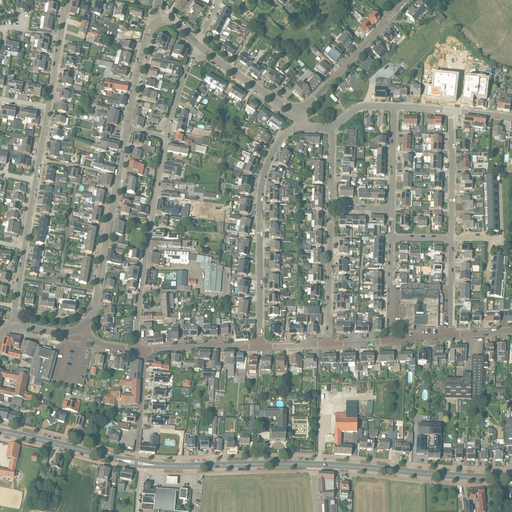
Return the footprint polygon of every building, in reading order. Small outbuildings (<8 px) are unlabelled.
[(77,9),(79,1),(74,0),(73,0),(71,8),(70,13),(76,15),(79,15),(79,16),(80,9),(77,9)] [(94,19),(95,16),(95,15),(100,16),(102,9),(106,10),(107,6),(102,5),(103,2),(96,0),(95,8),(94,11),(93,11),(93,10),(88,9),(87,12),(86,12),(84,17),(94,19)] [(175,6),(182,11),(183,9),(184,9),(184,8),(189,2),(186,0),(174,0),(174,1),(178,3),(175,6)] [(191,6),(192,6),(187,15),(194,20),(194,21),(199,14),(197,13),(198,11),(200,12),(203,7),(202,8),(194,2),(191,6)] [(56,15),(58,6),(49,4),(48,14),(56,15)] [(412,8),(406,15),(414,22),(420,16),(421,16),(427,9),(421,4),(418,8),(419,9),(416,12),(412,8)] [(82,16),(84,17),(86,12),(87,12),(88,9),(88,6),(82,5),(81,11),(80,14),(82,15),(82,16)] [(124,20),(126,10),(119,8),(119,10),(116,9),(114,15),(115,15),(115,18),(124,20)] [(378,22),(377,21),(380,19),(372,11),(372,12),(371,11),(370,12),(366,9),(364,11),(367,15),(368,16),(376,23),(378,22)] [(131,25),(132,26),(137,27),(138,21),(139,18),(141,19),(143,13),(131,10),(130,14),(134,15),(132,21),(131,25)] [(56,15),(48,14),(47,17),(45,17),(44,24),(52,25),(53,22),(55,22),(56,15)] [(224,24),(228,17),(222,14),(219,19),(218,21),(224,24)] [(367,15),(363,19),(372,27),(375,24),(376,23),(368,16),(367,15)] [(439,25),(445,19),(440,16),(435,21),(439,25)] [(84,18),(82,23),(89,25),(89,24),(94,26),(95,24),(94,24),(95,19),(94,19),(84,17),(84,18)] [(372,27),(363,19),(363,20),(360,17),(357,21),(359,23),(359,24),(368,32),(370,31),(369,30),(372,27)] [(224,24),(218,21),(217,23),(215,27),(221,30),(224,24)] [(114,39),(115,39),(117,33),(108,30),(94,26),(89,24),(89,25),(82,23),(80,28),(87,30),(103,35),(114,39)] [(119,25),(110,23),(109,27),(108,30),(117,33),(119,25)] [(51,32),(52,25),(44,24),(43,30),(38,29),(37,32),(44,33),(44,30),(51,32)] [(358,30),(364,36),(367,33),(368,32),(359,24),(356,28),(358,30)] [(394,26),(383,38),(389,43),(397,35),(395,33),(398,30),(394,26)] [(221,30),(215,27),(212,33),(218,36),(221,30)] [(100,45),(103,35),(87,30),(80,28),(78,34),(85,36),(86,33),(90,34),(90,35),(95,37),(93,43),(100,45)] [(350,42),(352,39),(345,32),(337,41),(347,50),(350,45),(349,45),(351,43),(350,42)] [(31,34),(31,37),(35,38),(34,40),(39,41),(38,45),(49,47),(49,46),(48,46),(49,40),(44,39),(39,38),(39,35),(31,34)] [(158,36),(156,46),(159,47),(159,50),(165,51),(169,39),(158,36)] [(132,52),(134,45),(120,41),(118,47),(124,49),(132,52)] [(2,52),(1,56),(5,57),(7,57),(7,53),(11,54),(13,44),(12,44),(12,43),(12,44),(7,43),(6,48),(5,48),(5,52),(2,52)] [(221,49),(227,53),(231,47),(225,43),(221,49)] [(234,43),(232,45),(231,47),(227,53),(232,57),(239,47),(234,43)] [(13,44),(11,54),(18,55),(19,50),(20,45),(13,44)] [(77,44),(76,46),(73,46),(73,45),(72,45),(69,45),(68,52),(72,52),(71,53),(75,54),(74,57),(75,57),(74,57),(79,58),(80,56),(81,48),(89,49),(89,46),(77,44)] [(33,48),(32,53),(41,55),(41,52),(47,53),(48,47),(49,47),(38,45),(37,49),(33,48)] [(185,59),(186,56),(185,55),(188,50),(176,45),(174,49),(173,53),(185,59)] [(387,53),(384,50),(385,49),(380,45),(379,46),(379,45),(373,52),(381,60),(387,53)] [(458,66),(459,57),(451,56),(452,47),(445,47),(445,49),(443,65),(444,65),(450,66),(450,65),(458,66)] [(459,57),(458,66),(458,67),(465,67),(475,68),(476,59),(466,58),(467,49),(460,48),(459,57)] [(332,51),(327,57),(335,64),(340,58),(339,57),(342,54),(336,49),(333,52),(332,51)] [(443,65),(445,49),(439,49),(438,58),(428,57),(428,66),(437,67),(444,68),(444,65),(443,65)] [(122,51),(120,58),(130,61),(131,56),(126,54),(126,52),(122,51)] [(248,56),(245,54),(243,52),(237,60),(243,64),(247,58),(248,56)] [(41,55),(32,53),(31,59),(36,60),(35,63),(45,65),(46,59),(40,58),(41,55)] [(80,64),(81,63),(81,58),(79,58),(74,57),(74,60),(67,59),(65,66),(76,68),(76,65),(79,65),(80,64)] [(123,64),(128,66),(130,61),(120,58),(118,65),(122,66),(123,64)] [(181,65),(153,58),(152,61),(151,67),(159,69),(158,71),(171,75),(178,76),(181,65)] [(247,58),(243,64),(248,68),(252,62),(247,58)] [(374,64),(368,58),(368,59),(359,69),(358,68),(364,75),(367,72),(368,73),(371,71),(369,69),(374,64)] [(113,64),(107,62),(101,61),(99,66),(112,69),(112,67),(115,68),(114,72),(115,72),(114,76),(121,78),(121,76),(126,77),(127,71),(117,68),(118,65),(113,64)] [(324,77),(331,69),(323,62),(316,70),(324,77)] [(38,71),(44,72),(45,65),(35,63),(34,67),(30,67),(29,72),(33,73),(33,70),(38,71)] [(249,73),(257,80),(266,69),(262,66),(260,68),(259,67),(258,68),(255,66),(249,73)] [(399,68),(393,76),(398,80),(404,72),(399,68)] [(272,84),(278,75),(278,74),(279,74),(281,72),(276,69),(274,71),(272,70),(266,80),(272,84)] [(290,81),(294,77),(296,75),(292,71),(285,77),(290,81)] [(63,79),(72,80),(73,73),(69,72),(69,73),(64,72),(63,79)] [(278,88),(284,79),(286,76),(281,72),(279,74),(278,74),(278,75),(272,84),(278,88)] [(7,82),(7,81),(8,77),(8,76),(7,76),(5,75),(5,79),(0,78),(0,86),(3,87),(4,82),(7,82)] [(210,84),(214,78),(208,75),(204,81),(210,84)] [(339,89),(342,92),(345,88),(346,89),(349,87),(354,91),(364,82),(359,78),(356,75),(353,78),(351,76),(349,78),(349,79),(343,86),(342,85),(339,89)] [(307,98),(321,83),(313,76),(312,77),(308,82),(307,82),(302,87),(300,85),(293,93),(301,101),(303,101),(306,98),(307,98)] [(14,94),(15,95),(17,83),(13,83),(13,78),(8,77),(7,81),(10,81),(9,87),(8,92),(15,93),(14,94)] [(446,96),(445,100),(450,100),(450,98),(454,99),(456,81),(452,81),(452,79),(438,77),(438,79),(434,79),(433,90),(427,90),(426,96),(430,96),(430,98),(440,99),(441,95),(446,96)] [(214,86),(216,88),(220,82),(214,78),(210,84),(211,84),(210,86),(213,88),(214,86)] [(63,79),(62,85),(67,86),(66,86),(71,87),(72,80),(63,79)] [(15,93),(21,94),(22,90),(25,91),(27,81),(21,80),(21,84),(17,83),(15,95),(15,93)] [(104,90),(104,88),(112,90),(111,92),(115,93),(115,90),(118,91),(119,84),(110,82),(110,81),(106,80),(105,84),(101,83),(100,90),(104,90)] [(391,80),(383,80),(376,80),(375,89),(375,93),(374,99),(385,99),(386,92),(386,89),(390,90),(390,84),(391,80)] [(482,84),(483,82),(468,80),(468,82),(465,82),(463,99),(466,100),(466,102),(470,102),(471,97),(484,98),(486,84),(482,84)] [(28,91),(27,95),(33,96),(33,98),(35,86),(31,86),(32,82),(27,81),(25,91),(28,91)] [(147,84),(146,87),(158,90),(158,87),(158,83),(147,81),(147,82),(147,81),(146,84),(147,84)] [(217,88),(220,90),(223,92),(226,86),(220,82),(216,88),(217,88)] [(400,88),(400,96),(407,96),(407,90),(410,90),(411,83),(407,82),(407,88),(400,88)] [(45,87),(45,84),(40,83),(39,87),(35,86),(33,98),(34,98),(34,97),(40,98),(41,92),(42,87),(45,87)] [(411,83),(410,90),(413,90),(413,97),(420,97),(420,87),(416,87),(417,83),(411,83)] [(118,91),(127,93),(128,86),(119,84),(118,91)] [(390,85),(390,93),(390,92),(393,92),(393,97),(400,97),(400,96),(400,88),(396,87),(396,85),(390,85)] [(206,91),(200,88),(198,93),(204,96),(206,91)] [(237,90),(233,88),(229,94),(235,98),(239,92),(237,91),(237,90)] [(145,91),(143,99),(156,102),(157,94),(145,91)] [(67,103),(71,103),(72,98),(69,97),(70,94),(61,92),(60,99),(63,100),(63,102),(67,103)] [(195,102),(197,99),(199,96),(193,92),(191,96),(190,98),(195,102)] [(239,92),(235,98),(241,102),(245,96),(241,93),(239,92)] [(497,110),(503,111),(505,97),(505,95),(505,94),(500,93),(497,110)] [(505,97),(503,111),(509,112),(511,102),(511,96),(505,95),(505,97)] [(120,101),(112,99),(109,99),(108,104),(125,107),(126,99),(121,98),(120,101)] [(200,117),(201,116),(202,114),(198,111),(198,112),(195,110),(195,109),(192,107),(194,105),(197,107),(199,104),(195,102),(190,98),(188,101),(186,104),(189,106),(187,109),(196,115),(200,117)] [(159,105),(167,107),(168,100),(164,99),(163,102),(157,101),(156,105),(159,105)] [(257,104),(252,101),(249,106),(247,105),(245,112),(250,113),(252,110),(255,112),(258,107),(256,105),(257,104)] [(59,104),(58,112),(61,112),(66,113),(67,109),(70,110),(70,106),(73,107),(73,104),(71,103),(67,103),(67,106),(59,104)] [(1,116),(1,118),(1,119),(7,120),(8,117),(9,109),(8,109),(8,108),(6,108),(2,108),(1,116)] [(142,129),(146,115),(147,116),(148,113),(149,113),(149,109),(142,108),(141,111),(135,109),(131,124),(133,126),(142,129)] [(15,118),(16,110),(9,109),(8,117),(15,118)] [(187,109),(185,113),(181,112),(180,119),(187,120),(191,121),(192,115),(196,116),(196,115),(187,109)] [(265,125),(272,115),(269,113),(268,114),(262,110),(257,117),(264,121),(262,123),(265,125)] [(20,118),(28,120),(29,112),(22,111),(20,118)] [(110,118),(118,120),(119,113),(111,112),(108,111),(107,116),(105,116),(105,113),(98,111),(97,117),(100,118),(100,116),(110,118)] [(29,112),(28,120),(32,120),(31,124),(38,126),(39,120),(36,119),(37,113),(29,112)] [(159,123),(160,119),(161,116),(153,114),(151,121),(159,123)] [(284,122),(274,116),(270,123),(279,129),(284,122)] [(56,124),(64,125),(65,125),(65,129),(75,130),(75,127),(68,126),(69,119),(57,117),(56,124)] [(473,132),(474,129),(475,119),(465,117),(463,131),(473,132)] [(474,129),(479,129),(479,128),(486,129),(486,124),(485,124),(485,120),(475,119),(474,129)] [(373,120),(367,120),(367,126),(365,126),(365,129),(373,129),(373,120)] [(184,133),(185,126),(178,125),(177,129),(176,131),(178,132),(184,133)] [(502,128),(494,127),(493,132),(495,132),(494,137),(500,137),(499,140),(504,141),(505,133),(502,132),(502,128)] [(111,136),(112,129),(104,128),(102,134),(107,135),(111,136)] [(266,145),(270,139),(267,136),(269,134),(268,133),(262,129),(258,135),(262,137),(260,140),(266,145)] [(54,131),(53,138),(60,140),(62,132),(54,131)] [(346,147),(356,147),(357,131),(346,131),(346,137),(348,137),(347,141),(347,146),(346,146),(346,147)] [(99,136),(102,137),(99,146),(107,148),(118,151),(119,144),(106,141),(107,135),(100,133),(99,136)] [(182,143),(185,143),(185,142),(186,140),(186,137),(183,137),(183,136),(176,135),(175,141),(182,143)] [(144,137),(143,137),(135,136),(133,144),(142,146),(141,149),(147,151),(150,152),(154,153),(155,148),(146,146),(147,142),(143,141),(144,137)] [(304,146),(306,146),(306,144),(307,137),(300,136),(300,144),(298,150),(302,152),(303,149),(304,146)] [(372,148),(380,148),(380,145),(385,145),(385,138),(378,138),(377,137),(376,138),(376,141),(374,143),(374,144),(368,144),(368,147),(372,148)] [(22,147),(31,148),(32,141),(23,139),(22,147)] [(472,139),(465,139),(466,144),(460,144),(460,152),(468,151),(468,144),(472,144),(472,139)] [(192,144),(185,142),(185,143),(184,148),(189,149),(189,151),(193,152),(201,153),(202,147),(195,146),(196,144),(192,144)] [(253,154),(252,156),(259,159),(258,158),(259,157),(260,157),(263,150),(260,149),(261,146),(254,142),(253,146),(256,147),(253,154)] [(169,145),(167,152),(178,154),(180,147),(169,145)] [(0,163),(6,164),(8,156),(8,154),(11,155),(11,152),(12,146),(8,146),(7,151),(1,150),(0,157),(0,163)] [(18,156),(18,153),(21,153),(21,154),(30,155),(31,148),(22,147),(19,146),(18,152),(17,151),(17,153),(11,152),(11,155),(17,156),(18,156)] [(178,154),(188,156),(189,151),(189,149),(184,148),(180,147),(178,154)] [(372,151),(377,151),(377,157),(384,157),(385,155),(385,151),(382,151),(380,151),(380,148),(372,148),(372,151)] [(344,149),(344,157),(352,157),(352,149),(344,149)] [(70,157),(65,156),(63,156),(63,153),(58,152),(51,151),(50,157),(57,158),(59,158),(59,161),(69,163),(70,157)] [(134,151),(133,154),(132,158),(140,160),(142,153),(134,151)] [(255,168),(258,162),(249,158),(250,155),(243,152),(242,155),(247,157),(244,163),(248,165),(255,168)] [(284,152),(281,158),(288,161),(291,155),(284,152)] [(480,156),(480,153),(470,153),(470,156),(461,157),(461,164),(469,163),(472,163),(472,157),(480,156)] [(27,168),(29,161),(17,159),(17,156),(11,155),(10,159),(18,161),(17,162),(19,162),(18,166),(27,168)] [(100,170),(101,170),(102,164),(104,157),(98,155),(93,168),(100,170)] [(285,167),(288,168),(286,171),(293,174),(294,171),(289,169),(292,163),(288,161),(281,158),(278,164),(285,167)] [(129,170),(136,171),(138,172),(137,176),(146,177),(147,174),(143,173),(144,166),(143,166),(144,162),(131,160),(129,170)] [(354,164),(354,160),(350,160),(349,161),(349,162),(342,161),(342,168),(351,168),(354,169),(354,168),(354,164)] [(315,171),(323,171),(323,164),(322,164),(322,161),(314,161),(310,161),(310,165),(314,165),(314,164),(315,164),(315,171)] [(174,165),(165,164),(164,171),(175,173),(174,176),(179,177),(180,167),(182,167),(183,164),(175,162),(174,165)] [(113,174),(115,168),(103,165),(103,164),(102,164),(101,170),(113,173),(113,174)] [(241,167),(240,170),(242,170),(242,171),(245,172),(252,175),(255,168),(248,165),(246,169),(241,167)] [(275,169),(275,170),(273,176),(281,178),(283,172),(275,169)] [(66,179),(67,173),(64,172),(63,176),(55,175),(55,171),(48,170),(47,176),(63,179),(66,179)] [(71,184),(80,185),(82,177),(77,176),(78,172),(70,170),(68,178),(72,179),(71,184)] [(375,176),(371,176),(371,178),(375,179),(381,179),(381,177),(381,176),(384,176),(384,172),(384,170),(376,170),(376,176),(375,176)] [(410,173),(410,176),(403,176),(403,182),(411,182),(411,177),(416,177),(416,176),(422,176),(422,173),(416,173),(410,173)] [(486,176),(486,184),(496,183),(496,181),(496,176),(496,175),(486,176)] [(101,187),(110,188),(112,178),(103,177),(100,176),(98,186),(101,187)] [(281,178),(273,176),(271,182),(279,184),(281,178)] [(129,181),(127,193),(134,194),(136,182),(140,182),(141,178),(131,177),(130,180),(129,181),(130,181),(129,181)] [(241,187),(250,188),(252,181),(242,180),(241,187)] [(21,183),(14,182),(14,186),(16,186),(15,192),(19,192),(25,194),(26,188),(20,187),(21,183)] [(411,182),(403,182),(403,189),(410,189),(410,192),(415,192),(421,192),(421,189),(415,189),(415,188),(411,188),(411,182)] [(496,183),(486,184),(487,192),(497,191),(497,189),(496,189),(496,184),(496,183)] [(239,193),(249,195),(250,188),(241,187),(239,186),(238,192),(232,190),(231,195),(234,196),(238,197),(239,193)] [(52,196),(56,196),(60,197),(64,198),(65,195),(57,194),(58,187),(53,187),(53,189),(46,188),(45,194),(52,196)] [(19,196),(19,192),(15,192),(13,191),(12,195),(14,196),(13,201),(18,201),(18,202),(24,203),(25,197),(19,196)] [(94,191),(93,197),(103,199),(105,192),(94,191)] [(487,192),(487,200),(497,199),(497,197),(497,194),(496,192),(497,192),(497,191),(487,192)] [(462,197),(462,203),(472,203),(475,203),(475,200),(474,200),(474,196),(479,196),(480,196),(480,198),(483,198),(483,196),(483,193),(473,193),(473,197),(469,197),(462,197)] [(93,197),(91,196),(87,196),(81,195),(81,198),(86,199),(86,198),(92,199),(92,203),(102,205),(103,199),(93,197)] [(287,202),(280,202),(280,196),(268,196),(269,196),(269,202),(280,203),(280,206),(287,206),(287,202)] [(487,200),(487,208),(497,208),(497,205),(497,200),(497,199),(487,200)] [(16,211),(19,211),(20,206),(17,205),(18,202),(18,201),(13,201),(11,200),(11,204),(9,204),(8,209),(10,210),(16,211)] [(137,213),(138,213),(140,214),(146,216),(147,216),(148,209),(134,206),(134,208),(130,207),(131,204),(123,202),(122,208),(138,211),(137,213)] [(158,202),(156,213),(163,214),(171,215),(171,216),(188,218),(189,210),(179,209),(170,207),(170,208),(167,208),(168,203),(158,202)] [(122,208),(120,214),(137,217),(138,213),(137,213),(138,211),(122,208)] [(487,208),(487,216),(497,216),(497,213),(497,208),(487,208)] [(7,218),(14,220),(17,220),(18,215),(15,214),(16,211),(10,210),(9,213),(8,213),(7,218)] [(401,227),(408,227),(408,215),(409,215),(409,214),(412,214),(412,211),(401,211),(401,214),(400,214),(400,218),(401,218),(401,227)] [(441,215),(441,212),(433,211),(433,215),(434,215),(434,227),(441,227),(441,219),(442,219),(442,215),(441,215)] [(312,212),(304,212),(304,215),(311,215),(311,221),(314,221),(321,221),(322,215),(312,215),(312,212)] [(99,223),(100,217),(93,216),(84,214),(78,213),(77,217),(83,218),(92,219),(92,222),(99,223)] [(283,221),(281,214),(268,214),(269,214),(269,221),(278,221),(278,224),(282,224),(286,224),(287,221),(283,221)] [(249,229),(250,222),(240,220),(240,217),(238,216),(234,216),(230,215),(229,219),(241,221),(240,227),(249,229)] [(424,219),(418,219),(418,218),(414,218),(414,223),(418,223),(418,227),(426,227),(426,221),(430,221),(430,215),(424,215),(424,219)] [(160,223),(159,227),(166,228),(170,228),(171,221),(172,222),(172,220),(180,221),(181,217),(171,216),(170,220),(161,218),(160,223)] [(487,216),(488,224),(498,224),(498,221),(497,221),(497,218),(497,216),(487,216)] [(1,220),(8,221),(7,222),(9,223),(8,228),(19,230),(20,224),(14,223),(14,220),(7,218),(1,218),(1,220)] [(359,218),(358,227),(358,231),(358,235),(361,235),(361,231),(362,231),(362,227),(364,227),(364,232),(368,233),(368,224),(365,224),(365,222),(365,218),(359,218)] [(116,222),(114,229),(123,231),(124,227),(124,225),(127,226),(127,225),(124,224),(116,222)] [(278,226),(270,226),(270,232),(269,232),(283,233),(283,232),(284,232),(284,226),(282,226),(282,224),(278,224),(278,226)] [(498,224),(488,224),(488,232),(498,232),(498,229),(497,224),(498,224)] [(81,228),(79,228),(74,227),(73,231),(80,233),(84,233),(88,234),(95,235),(96,229),(89,228),(88,231),(81,230),(81,228)] [(248,236),(249,229),(240,227),(239,233),(228,231),(227,233),(228,233),(228,235),(237,237),(238,234),(248,236)] [(18,235),(19,230),(8,228),(7,233),(5,233),(5,237),(11,238),(12,234),(18,235)] [(122,237),(123,231),(114,229),(113,236),(119,237),(122,237)] [(312,239),(321,240),(321,233),(311,233),(311,230),(304,230),(304,233),(309,233),(309,234),(310,236),(310,240),(312,240),(312,239)] [(45,239),(49,240),(53,240),(53,238),(45,236),(46,233),(38,231),(37,238),(45,239)] [(165,233),(153,232),(152,238),(153,239),(152,240),(164,241),(174,242),(177,242),(177,241),(182,241),(182,237),(168,236),(168,233),(165,233)] [(283,233),(269,232),(269,233),(270,233),(270,239),(281,239),(281,242),(291,242),(292,239),(283,239),(283,233)] [(118,242),(117,248),(124,249),(127,250),(128,244),(128,243),(123,242),(124,237),(122,237),(119,237),(118,242)] [(164,241),(152,240),(151,248),(157,248),(157,247),(164,247),(164,241)] [(241,248),(248,249),(249,242),(242,241),(238,240),(238,243),(237,247),(241,248)] [(354,246),(348,246),(348,242),(352,242),(352,240),(344,240),(344,242),(343,242),(339,242),(339,249),(348,249),(356,249),(356,247),(354,246)] [(192,248),(195,250),(197,247),(196,247),(196,244),(196,242),(182,241),(177,241),(177,242),(174,242),(174,248),(184,248),(184,249),(184,248),(190,249),(191,250),(192,248)] [(410,253),(410,247),(399,247),(399,252),(402,253),(402,257),(410,257),(420,257),(421,254),(410,253)] [(246,256),(248,249),(241,248),(240,251),(236,251),(235,254),(231,253),(230,256),(233,257),(237,258),(239,258),(239,255),(246,256)] [(428,254),(428,257),(434,257),(439,257),(439,253),(442,253),(442,248),(434,248),(434,251),(431,251),(431,254),(428,254)] [(339,249),(339,255),(343,255),(343,256),(345,256),(345,258),(352,259),(352,256),(348,255),(348,251),(352,252),(356,252),(356,249),(348,249),(339,249)] [(107,264),(121,266),(121,263),(122,257),(115,256),(113,256),(114,252),(109,251),(107,264)] [(127,264),(128,264),(135,265),(136,261),(139,261),(141,252),(133,251),(131,259),(128,259),(127,264)] [(2,261),(10,262),(11,253),(4,252),(2,261)] [(188,253),(170,252),(170,263),(188,264),(188,262),(188,253)] [(279,264),(281,264),(282,260),(285,260),(285,258),(292,258),(292,254),(281,254),(280,257),(270,257),(270,264),(279,264)] [(163,267),(164,263),(164,259),(164,256),(158,255),(149,255),(148,265),(159,267),(159,266),(163,267)] [(188,262),(196,262),(206,264),(216,266),(219,266),(219,261),(211,260),(211,258),(198,256),(188,255),(188,262)] [(401,266),(410,266),(410,260),(410,257),(402,257),(399,256),(399,262),(401,262),(401,266)] [(503,265),(504,257),(494,256),(493,259),(494,259),(493,264),(503,265)] [(431,267),(434,267),(439,267),(439,263),(442,263),(442,257),(439,257),(434,257),(434,261),(431,261),(431,267)] [(372,269),(378,269),(378,266),(381,266),(382,262),(381,262),(381,260),(374,260),(370,260),(370,266),(367,266),(367,269),(372,269)] [(216,271),(216,266),(206,264),(204,292),(215,292),(215,289),(215,286),(215,283),(215,280),(216,277),(216,274),(216,271)] [(502,273),(503,265),(493,264),(492,267),(493,267),(492,272),(502,273)] [(410,276),(410,266),(401,266),(399,266),(399,271),(401,272),(401,276),(409,276),(410,276)] [(431,276),(433,276),(439,276),(439,272),(442,272),(442,267),(439,267),(434,267),(433,270),(431,270),(431,276)] [(137,283),(137,277),(139,269),(138,269),(133,268),(133,269),(130,268),(128,268),(128,272),(129,272),(129,275),(125,275),(124,281),(128,281),(137,283)] [(153,271),(147,270),(145,287),(158,287),(159,281),(151,280),(152,276),(153,271)] [(177,287),(186,287),(187,272),(177,272),(177,287)] [(501,281),(502,273),(492,272),(492,275),(491,280),(501,281)] [(0,278),(0,279),(0,281),(9,283),(8,283),(10,276),(8,276),(0,274),(0,278)] [(269,277),(269,284),(278,284),(281,284),(282,278),(288,278),(288,274),(280,274),(280,277),(269,277)] [(314,285),(314,282),(320,283),(320,276),(313,276),(308,276),(308,282),(303,282),(303,285),(306,285),(314,285)] [(409,276),(401,276),(399,276),(399,281),(401,281),(401,285),(399,285),(398,285),(400,285),(414,286),(414,285),(414,284),(410,283),(410,279),(409,279),(409,276)] [(431,280),(431,286),(439,286),(439,282),(441,282),(441,276),(439,276),(433,276),(433,280),(431,280)] [(501,281),(491,280),(491,283),(491,288),(490,288),(501,289),(501,281)] [(114,282),(107,281),(106,288),(112,289),(111,291),(117,293),(117,290),(118,286),(114,285),(114,282)] [(126,289),(126,291),(126,294),(130,295),(131,292),(135,292),(137,283),(128,281),(127,282),(127,284),(126,289)] [(471,286),(469,286),(461,285),(461,293),(469,293),(469,291),(472,291),(472,286),(481,286),(481,283),(471,283),(471,286)] [(41,307),(47,308),(48,301),(48,298),(49,297),(49,295),(42,294),(44,285),(39,284),(39,287),(37,296),(40,297),(42,297),(41,307)] [(278,284),(269,284),(269,291),(279,291),(279,294),(287,294),(287,292),(287,290),(283,290),(282,290),(282,284),(281,284),(278,284)] [(310,300),(315,300),(315,297),(319,297),(319,289),(314,289),(314,285),(306,285),(306,289),(311,289),(311,297),(310,297),(310,300)] [(400,317),(400,330),(408,330),(411,330),(414,330),(414,327),(426,327),(438,328),(438,318),(438,314),(438,309),(438,305),(439,295),(440,295),(441,295),(441,292),(441,291),(440,291),(440,286),(441,286),(439,286),(431,286),(420,286),(414,285),(414,286),(400,285),(401,285),(401,290),(401,291),(401,305),(400,317)] [(59,299),(63,300),(63,299),(64,293),(68,294),(69,291),(71,292),(71,289),(61,287),(59,299)] [(500,297),(501,289),(490,288),(490,291),(490,296),(500,297)] [(278,304),(278,300),(284,300),(284,298),(287,298),(289,298),(289,293),(287,293),(287,292),(287,294),(279,294),(277,294),(277,297),(269,297),(269,304),(278,304)] [(470,300),(469,300),(469,293),(461,293),(460,300),(465,301),(464,303),(470,303),(478,303),(483,303),(483,300),(470,300)] [(350,304),(350,295),(338,294),(338,297),(337,297),(337,304),(350,304)] [(25,305),(33,306),(34,299),(31,298),(31,295),(26,295),(26,298),(25,305)] [(104,295),(103,302),(110,304),(110,307),(115,307),(115,304),(113,304),(114,297),(104,295)] [(167,321),(176,320),(180,319),(180,313),(174,313),(174,315),(171,315),(170,309),(173,309),(173,295),(162,296),(162,305),(163,305),(163,315),(164,321),(167,321)] [(483,299),(483,300),(483,303),(483,316),(486,316),(486,322),(493,322),(493,312),(487,312),(487,303),(487,299),(483,299)] [(369,305),(373,305),(373,309),(365,309),(365,314),(368,314),(371,314),(373,314),(373,311),(381,312),(381,305),(377,304),(377,302),(369,302),(369,305)] [(467,312),(464,312),(464,315),(460,315),(460,324),(468,324),(468,315),(470,315),(470,303),(464,303),(463,303),(464,303),(464,307),(467,307),(467,312)] [(483,303),(478,303),(478,315),(473,315),(473,322),(481,322),(481,316),(483,316),(483,303)] [(309,326),(310,335),(316,335),(316,326),(321,326),(321,315),(320,315),(320,308),(308,307),(307,315),(314,315),(314,318),(311,318),(312,326),(309,326)] [(108,318),(114,319),(114,309),(105,309),(104,315),(108,315),(108,318)] [(190,313),(180,312),(180,319),(180,320),(184,321),(184,319),(190,319),(190,313)] [(107,328),(113,328),(114,325),(110,325),(111,319),(114,319),(108,318),(101,318),(101,325),(107,325),(107,328)] [(190,328),(190,337),(197,337),(197,327),(200,327),(200,318),(197,318),(197,328),(190,328)] [(200,318),(200,327),(203,327),(203,337),(210,337),(210,327),(210,324),(204,325),(204,318),(200,318)] [(353,324),(353,318),(349,318),(349,322),(343,322),(343,333),(350,334),(350,325),(350,324),(353,324)] [(296,325),(296,335),(303,334),(303,328),(303,325),(307,324),(307,319),(295,319),(296,325)] [(171,341),(178,341),(178,325),(174,325),(174,328),(172,328),(171,324),(176,323),(176,320),(167,321),(167,325),(167,330),(171,330),(171,341)] [(184,328),(184,321),(180,320),(180,330),(183,330),(183,337),(190,337),(190,328),(184,328)] [(278,323),(272,323),(272,327),(270,327),(271,335),(270,335),(279,335),(278,323)] [(228,336),(232,336),(232,331),(234,331),(234,324),(227,325),(227,326),(220,327),(221,336),(228,335),(228,336)] [(116,338),(117,333),(117,328),(113,328),(107,328),(104,328),(104,334),(107,334),(107,338),(116,338)] [(147,342),(147,345),(155,345),(154,340),(154,338),(153,333),(153,332),(149,332),(150,338),(147,338),(145,338),(145,342),(147,342)] [(155,345),(163,344),(161,333),(157,334),(157,333),(153,333),(154,338),(154,340),(155,345)] [(235,333),(235,341),(248,341),(247,333),(243,333),(235,333)] [(2,347),(10,349),(11,347),(12,347),(14,337),(7,336),(6,339),(4,338),(2,347)] [(18,349),(19,346),(21,339),(14,337),(12,347),(18,349)] [(21,354),(21,356),(33,360),(36,348),(40,349),(41,347),(24,343),(23,346),(21,346),(19,354),(21,354)] [(455,346),(450,346),(450,362),(454,362),(455,357),(454,357),(454,350),(459,350),(459,346),(457,346),(456,345),(455,346)] [(505,352),(505,345),(498,345),(498,357),(503,357),(503,362),(507,362),(507,358),(507,352),(505,352)] [(466,346),(461,346),(461,350),(461,358),(456,357),(456,362),(466,362),(466,346)] [(2,347),(0,355),(13,358),(20,360),(21,356),(21,354),(19,354),(15,353),(10,351),(10,349),(2,347)] [(46,351),(40,349),(36,348),(33,360),(29,372),(28,377),(43,380),(42,383),(49,385),(57,354),(46,351)] [(446,362),(445,353),(445,354),(442,354),(442,349),(435,349),(435,352),(433,352),(434,363),(437,362),(437,358),(441,358),(441,362),(446,362)] [(418,353),(418,362),(418,363),(418,365),(419,365),(420,366),(423,366),(424,366),(424,365),(430,365),(430,350),(426,350),(426,353),(418,353)] [(194,352),(194,360),(203,360),(204,352),(194,352)] [(218,352),(213,352),(212,363),(213,363),(212,371),(215,372),(216,372),(216,370),(220,370),(221,364),(217,364),(218,352)] [(234,377),(234,352),(223,352),(224,359),(225,359),(225,369),(228,369),(228,377),(234,377)] [(386,363),(387,363),(387,368),(393,367),(393,372),(397,372),(396,364),(393,364),(393,353),(386,354),(386,363)] [(411,353),(405,353),(405,362),(409,362),(410,367),(415,366),(415,359),(412,359),(412,353),(411,353)] [(367,363),(367,367),(374,366),(374,371),(377,371),(377,365),(374,365),(374,354),(373,354),(367,354),(367,363)] [(236,369),(246,369),(246,366),(246,362),(243,362),(243,356),(242,355),(236,355),(236,369)] [(339,372),(339,366),(336,366),(336,364),(336,355),(335,355),(329,356),(329,364),(333,364),(333,369),(336,369),(336,372),(339,372)] [(339,366),(339,372),(342,372),(342,368),(348,368),(348,364),(348,355),(341,355),(341,361),(339,361),(339,366)] [(151,359),(148,359),(147,359),(147,363),(147,365),(149,365),(149,368),(158,369),(169,370),(169,365),(161,364),(161,363),(155,363),(155,356),(151,356),(151,359)] [(179,357),(172,356),(172,363),(178,364),(177,367),(181,367),(181,362),(178,362),(179,357)] [(318,366),(318,373),(323,373),(323,367),(323,365),(329,364),(329,356),(323,356),(322,356),(322,359),(318,359),(319,366),(318,366)] [(465,374),(462,374),(462,381),(445,380),(445,399),(482,400),(483,357),(471,356),(471,375),(465,375),(465,374)] [(118,358),(114,358),(113,363),(112,362),(111,368),(112,368),(112,369),(123,371),(125,359),(120,359),(120,358),(118,357),(118,358)] [(302,370),(302,365),(302,358),(299,358),(299,357),(291,357),(291,368),(295,368),(295,370),(302,370)] [(305,368),(317,368),(317,360),(313,360),(313,358),(311,358),(311,357),(305,357),(305,368)] [(246,366),(246,369),(245,373),(249,373),(249,371),(256,371),(257,359),(249,358),(249,362),(249,363),(249,366),(246,366)] [(287,374),(287,370),(287,363),(284,363),(284,358),(277,358),(276,374),(287,374)] [(270,371),(271,361),(268,360),(268,359),(262,359),(261,370),(270,371)] [(194,363),(184,361),(184,367),(193,368),(193,369),(199,370),(200,363),(203,364),(203,361),(203,360),(194,360),(194,363)] [(129,381),(140,381),(142,363),(133,361),(132,366),(133,366),(133,369),(130,368),(129,381)] [(28,377),(20,375),(3,372),(0,371),(0,394),(4,396),(13,398),(23,400),(27,401),(27,400),(39,403),(40,396),(28,394),(30,386),(41,387),(42,383),(43,380),(28,377)] [(211,381),(210,385),(212,385),(212,391),(210,391),(210,401),(214,401),(214,391),(214,378),(215,372),(203,371),(203,377),(211,378),(211,381)] [(171,373),(157,372),(157,376),(155,376),(155,378),(154,378),(154,380),(155,380),(155,383),(160,383),(160,384),(164,384),(164,383),(168,383),(168,378),(171,378),(171,373)] [(120,404),(138,405),(139,392),(140,382),(140,381),(129,381),(120,381),(120,385),(126,386),(133,386),(132,396),(121,395),(120,404)] [(161,390),(156,390),(155,390),(155,392),(154,391),(154,395),(155,395),(155,397),(159,397),(159,398),(163,398),(167,398),(167,395),(171,395),(172,387),(161,387),(161,390)] [(506,387),(495,388),(495,394),(497,394),(497,397),(505,397),(505,394),(506,394),(506,387)] [(111,390),(111,395),(109,405),(114,406),(115,398),(119,398),(120,395),(120,390),(111,390)] [(0,402),(2,403),(4,396),(0,394),(0,419),(7,421),(9,412),(0,410),(0,402)] [(21,407),(23,400),(13,398),(12,405),(21,407)] [(160,405),(155,404),(154,404),(154,406),(153,406),(153,410),(154,410),(154,411),(158,412),(162,413),(162,412),(166,412),(166,409),(171,409),(171,402),(160,401),(160,405)] [(335,414),(335,432),(340,432),(357,433),(357,430),(357,401),(346,401),(346,414),(335,414)] [(73,403),(68,402),(66,407),(64,406),(63,407),(63,409),(71,412),(73,403)] [(73,403),(71,412),(77,413),(79,405),(73,403)] [(249,445),(250,437),(250,433),(254,433),(254,424),(255,417),(255,406),(248,406),(247,420),(251,420),(251,424),(250,424),(250,429),(247,429),(247,432),(240,432),(240,437),(240,445),(249,445)] [(255,417),(265,418),(265,411),(259,411),(259,407),(255,406),(255,417)] [(270,441),(285,441),(285,432),(286,432),(287,431),(288,430),(288,429),(288,428),(287,427),(286,426),(285,426),(285,411),(265,411),(265,418),(279,418),(279,430),(274,430),(274,432),(271,432),(270,441)] [(20,415),(9,412),(7,421),(18,424),(20,415)] [(55,416),(52,418),(47,420),(50,426),(58,421),(64,423),(66,414),(56,412),(55,416)] [(131,416),(131,413),(125,413),(124,418),(127,418),(126,422),(135,423),(136,417),(131,416)] [(79,433),(86,435),(88,430),(82,428),(84,420),(77,418),(75,427),(80,428),(79,433)] [(154,425),(154,429),(168,429),(168,425),(166,424),(166,419),(162,419),(162,418),(158,418),(153,418),(153,420),(152,420),(152,423),(153,423),(153,425),(154,425)] [(111,432),(109,441),(117,443),(118,443),(120,429),(128,431),(130,425),(119,423),(117,428),(111,427),(111,428),(110,431),(110,432),(111,432)] [(417,426),(417,455),(428,455),(428,452),(428,449),(424,449),(425,437),(429,437),(429,426),(417,426)] [(440,437),(441,426),(429,426),(429,437),(433,437),(440,437)] [(383,450),(389,451),(389,445),(388,445),(388,442),(389,442),(389,441),(392,441),(393,434),(393,430),(393,428),(388,428),(388,437),(385,437),(385,442),(379,441),(378,451),(383,451),(383,450)] [(366,450),(373,450),(374,437),(377,438),(378,431),(377,430),(373,430),(372,437),(372,439),(371,439),(370,441),(367,441),(366,450)] [(395,452),(402,453),(402,444),(403,444),(403,441),(399,440),(398,441),(397,440),(396,440),(396,434),(397,434),(397,430),(393,430),(393,434),(392,441),(393,441),(392,451),(395,451),(395,452)] [(227,449),(234,449),(234,445),(234,440),(231,440),(231,435),(223,434),(223,441),(227,441),(227,449)] [(402,453),(409,453),(410,443),(412,442),(413,434),(409,434),(408,434),(408,440),(406,440),(406,444),(403,444),(402,444),(402,453)] [(495,451),(495,461),(502,461),(502,453),(504,453),(504,445),(499,445),(499,440),(496,440),(496,434),(492,434),(492,435),(492,440),(492,448),(492,451),(495,451)] [(184,443),(187,443),(187,449),(189,449),(189,450),(193,450),(193,449),(195,449),(195,440),(192,440),(191,438),(191,437),(190,436),(190,435),(189,435),(188,435),(187,435),(185,435),(184,443)] [(208,443),(211,443),(212,435),(207,435),(206,436),(205,436),(204,437),(204,438),(204,439),(201,439),(201,449),(203,449),(203,450),(204,450),(205,450),(206,450),(207,449),(208,449),(208,443)] [(140,446),(139,453),(155,454),(155,447),(156,436),(150,436),(150,447),(140,446)] [(360,438),(359,449),(360,449),(366,450),(367,441),(367,438),(364,438),(360,438)] [(467,449),(467,461),(468,461),(471,461),(474,461),(474,452),(479,453),(479,441),(474,441),(474,446),(467,446),(467,449)] [(0,475),(14,478),(15,472),(17,460),(20,446),(9,444),(6,458),(12,459),(11,463),(10,463),(9,470),(0,468),(0,475)] [(352,447),(340,447),(335,446),(334,455),(351,456),(352,447)] [(427,460),(440,460),(440,446),(433,446),(432,446),(431,452),(428,452),(428,455),(427,460)] [(443,452),(443,460),(448,460),(448,459),(451,459),(451,456),(455,456),(455,451),(455,449),(453,449),(449,449),(444,448),(443,452)] [(492,459),(492,451),(492,448),(487,448),(487,452),(481,452),(481,461),(487,461),(487,459),(492,459)] [(59,476),(63,461),(62,461),(62,460),(59,459),(59,460),(55,459),(54,464),(52,464),(51,468),(53,468),(51,475),(55,476),(56,475),(59,476)] [(106,482),(107,482),(108,478),(110,470),(100,468),(100,473),(97,473),(97,478),(99,478),(98,480),(100,480),(99,484),(106,482)] [(125,470),(123,470),(122,471),(121,471),(120,479),(131,481),(133,473),(126,471),(125,471),(125,470)] [(334,481),(334,474),(319,473),(318,481),(325,481),(334,481)] [(334,511),(334,501),(334,481),(325,481),(318,481),(319,499),(318,500),(318,511),(334,511)] [(348,484),(348,483),(345,483),(343,482),(343,483),(342,483),(341,491),(340,496),(348,496),(347,501),(352,501),(352,493),(348,493),(349,488),(348,488),(348,484)] [(155,491),(150,491),(151,484),(145,484),(145,483),(143,483),(143,484),(144,484),(143,490),(143,494),(142,510),(149,511),(149,510),(154,511),(168,511),(178,511),(179,505),(180,493),(176,492),(155,491)] [(100,497),(104,497),(108,498),(110,485),(106,484),(105,487),(101,487),(100,491),(101,492),(100,497)] [(475,500),(475,497),(475,496),(478,495),(483,495),(483,489),(469,491),(470,500),(475,500)] [(180,490),(180,493),(179,505),(183,505),(183,500),(186,500),(187,491),(180,490)]
